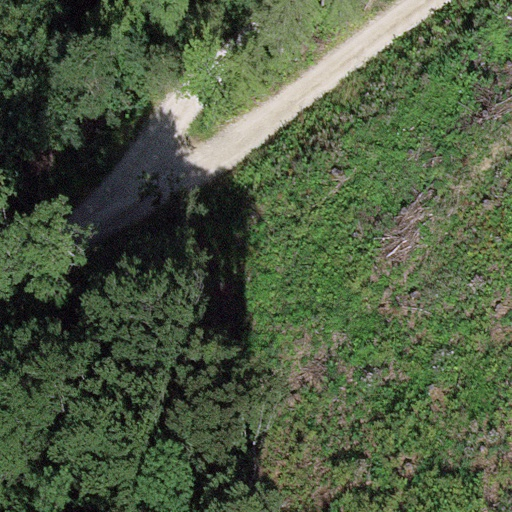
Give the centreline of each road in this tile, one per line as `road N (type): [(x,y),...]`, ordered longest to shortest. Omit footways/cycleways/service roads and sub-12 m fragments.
road 1 (track): [(84,511),(312,355),(511,143)]
road 2 (track): [(427,0),(230,142),(79,227)]
road 3 (track): [(79,227),(267,0)]
